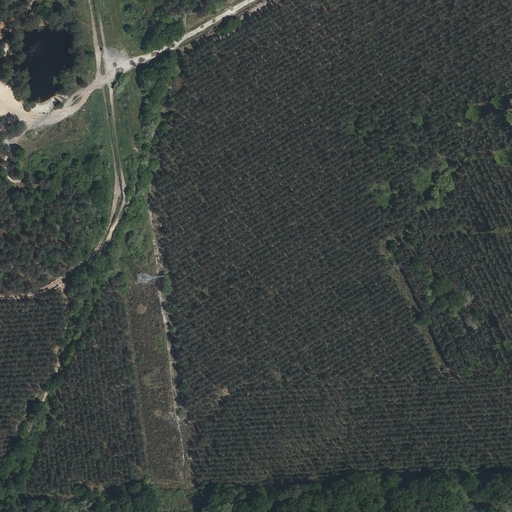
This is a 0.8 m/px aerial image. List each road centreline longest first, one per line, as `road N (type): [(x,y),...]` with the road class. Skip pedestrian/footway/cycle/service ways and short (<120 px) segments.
road 1 (track): [(190,0),(176,62),(135,139),(138,184),(0,510)]
road 2 (track): [(0,143),(253,0)]
